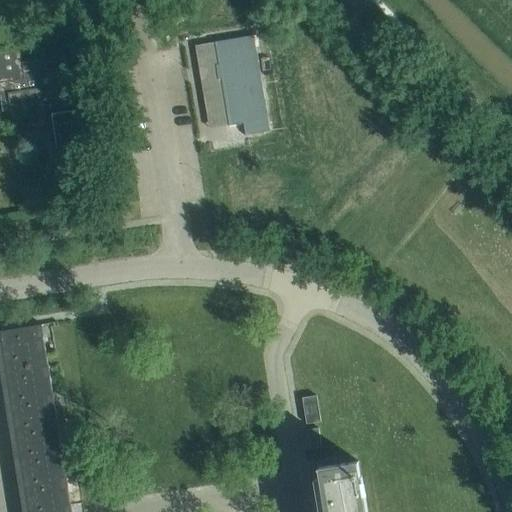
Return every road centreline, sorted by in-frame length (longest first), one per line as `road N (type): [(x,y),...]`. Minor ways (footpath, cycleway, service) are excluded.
road 1 (residential): [(124,511),(294,489),(275,353),(303,291)]
road 2 (residential): [(303,291),(198,266),(0,297)]
road 3 (residential): [(511,489),(503,459),(465,400),(435,370),(386,332),(303,291)]
